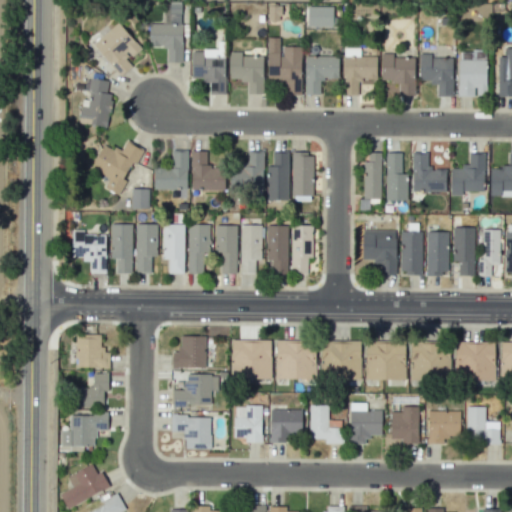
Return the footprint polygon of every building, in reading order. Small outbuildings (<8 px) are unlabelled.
[(166,62),(181,62),(181,4),(161,4),(161,24),(148,24),(148,47),(166,46),(166,62)] [(280,6),(267,6),(267,20),(279,20),(280,6)] [(306,27),(332,28),(333,7),(307,6),(306,27)] [(133,64),(129,59),(140,49),(118,22),(92,44),(119,75),(133,64)] [(301,94),(300,46),(280,47),(280,37),(266,37),(267,83),(285,82),(285,95),(301,94)] [(376,80),(376,56),(359,56),(359,48),(343,47),(341,94),(357,95),(357,79),(376,80)] [(511,47),(504,48),(504,57),(497,56),(496,96),(511,96),(511,47)] [(191,80),(209,80),(209,94),(224,94),(223,50),(190,50),(191,80)] [(228,80),(247,80),(246,94),(262,94),(262,56),(240,55),(240,52),(229,51),(228,80)] [(457,96),(474,96),(474,94),(485,95),(486,52),(458,51),(457,96)] [(392,57),(392,53),(381,53),(380,81),(398,82),(398,95),(413,95),(414,57),(392,57)] [(418,81),(436,82),(436,96),(451,96),(452,58),(429,57),(429,54),(418,53),(418,81)] [(338,79),(338,56),(304,56),(304,94),(319,94),(320,79),(338,79)] [(81,99),(78,123),(106,127),(111,95),(105,95),(107,80),(89,78),(87,100),(81,99)] [(102,143),(90,169),(108,178),(103,188),(118,195),(125,180),(140,148),(126,140),(120,152),(102,143)] [(153,168),(153,189),(186,189),(187,150),(171,150),(170,168),(153,168)] [(191,190),(224,189),(223,166),(205,167),(205,151),(190,151),(191,190)] [(263,151),(247,151),(247,163),(239,162),(239,167),(230,167),(229,188),(262,189),(263,151)] [(287,200),(287,152),(272,151),(272,165),(266,165),(266,199),(287,200)] [(290,195),(312,196),(312,153),(291,152),(290,195)] [(362,198),(379,199),(381,153),(367,152),(367,161),(363,161),(362,198)] [(384,200),(406,200),(406,173),(400,173),(400,152),(385,152),(384,200)] [(428,170),(427,152),(411,152),(412,192),(446,191),(445,169),(428,170)] [(449,195),(461,195),(461,191),(483,191),(483,153),(468,153),(468,166),(450,166),(449,195)] [(511,196),(511,153),(507,153),(507,167),(489,167),(489,196),(511,196)] [(147,208),(148,189),(130,188),(130,207),(147,208)] [(131,273),(131,224),(110,223),(109,259),(115,259),(115,272),(131,273)] [(134,272),(150,273),(150,256),(155,256),(156,224),(135,223),(134,272)] [(168,273),(183,273),(183,224),(162,224),(161,259),(168,259),(168,273)] [(202,253),(208,252),(208,224),(186,224),(187,273),(202,273),(202,253)] [(219,269),(236,270),(236,225),(214,225),(214,252),(220,252),(219,269)] [(238,274),(254,274),(254,259),(260,259),(261,225),(239,225),(238,274)] [(286,225),(265,225),(265,260),(271,260),(271,274),(287,274),(286,225)] [(312,225),(290,225),(289,274),(306,274),(307,258),(311,258),(312,225)] [(457,275),(473,275),(472,227),(451,227),(452,261),(457,261),(457,275)] [(499,229),(481,229),(480,260),(477,260),(476,276),(490,276),(490,265),(498,265),(499,229)] [(71,258),(89,259),(89,272),(105,273),(105,234),(82,234),(82,230),(71,230),(71,258)] [(395,230),(361,230),(361,262),(379,263),(378,274),(395,275),(395,230)] [(398,273),(420,274),(421,231),(399,231),(398,273)] [(425,274),(446,274),(447,232),(425,231),(425,274)] [(503,275),(511,274),(511,231),(504,231),(503,275)] [(74,367),(109,368),(109,351),(100,351),(101,334),(75,334),(74,367)] [(204,368),(205,336),(178,335),(178,352),(171,352),(171,367),(204,368)] [(270,340),(230,339),(230,378),(269,378),(270,340)] [(274,341),(275,379),(315,378),(314,340),(274,341)] [(359,340),(319,341),(320,379),(360,378),(359,340)] [(405,342),(365,341),(364,379),(404,380),(405,342)] [(494,342),(455,341),(454,379),(493,380),(494,342)] [(511,341),(500,342),(499,379),(511,379),(511,341)] [(449,343),(409,342),(409,380),(422,380),(422,376),(448,377),(449,343)] [(92,372),(92,387),(75,387),(74,406),(102,406),(102,391),(107,391),(107,373),(92,372)] [(184,390),(171,390),(171,405),(210,406),(210,389),(216,389),(216,374),(184,374),(184,390)] [(380,436),(381,410),(365,410),(365,403),(349,402),(349,443),(364,444),(364,436),(380,436)] [(261,406),(233,405),(233,437),(244,437),(244,442),(260,442),(261,406)] [(309,405),(308,439),(324,439),(324,443),(341,444),(342,428),(327,427),(327,405),(309,405)] [(418,406),(400,406),(400,411),(390,411),(389,438),(400,438),(400,443),(417,443),(418,406)] [(498,421),(484,422),(484,406),(465,407),(466,444),(498,444),(498,421)] [(301,409),(269,409),(268,442),(284,443),(284,431),(300,431),(301,409)] [(443,444),(443,436),(458,436),(459,411),(427,410),(427,443),(443,444)] [(94,445),(94,430),(107,430),(107,414),(68,415),(69,430),(59,430),(60,446),(94,445)] [(183,448),(209,448),(209,416),(169,416),(169,431),(184,431),(183,448)] [(71,488),(58,494),(65,507),(108,487),(100,471),(95,473),(91,464),(66,476),(71,488)] [(84,511),(119,511),(124,510),(118,496),(84,511)]
